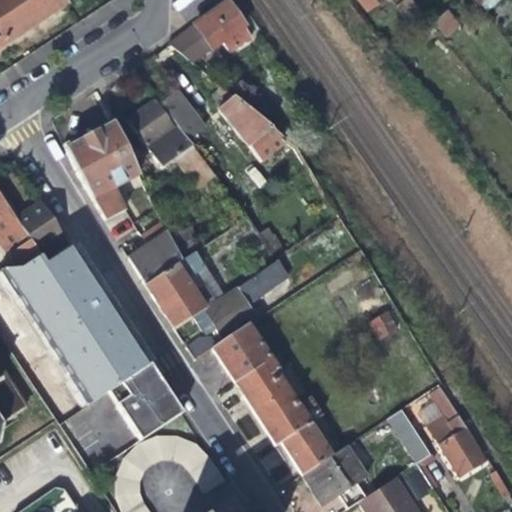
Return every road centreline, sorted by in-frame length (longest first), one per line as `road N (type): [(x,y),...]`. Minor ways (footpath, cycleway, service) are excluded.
road 1 (residential): [(267,511),(11,113)]
road 2 (residential): [(11,113),(149,23),(157,0)]
